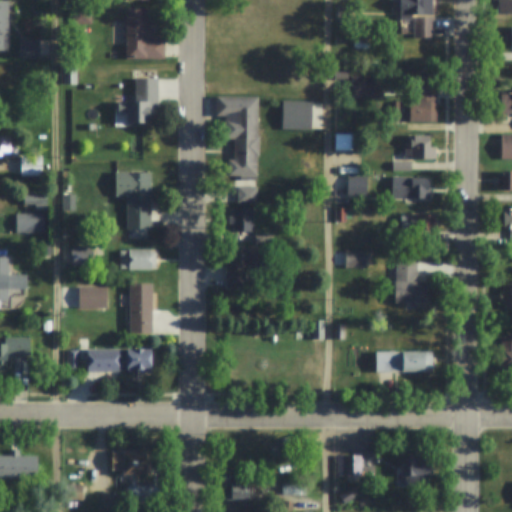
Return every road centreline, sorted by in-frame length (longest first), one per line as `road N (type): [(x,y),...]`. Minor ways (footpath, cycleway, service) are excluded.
road 1 (residential): [(511,420),(0,416)]
road 2 (residential): [(199,511),(196,0)]
road 3 (residential): [(471,511),(468,0)]
